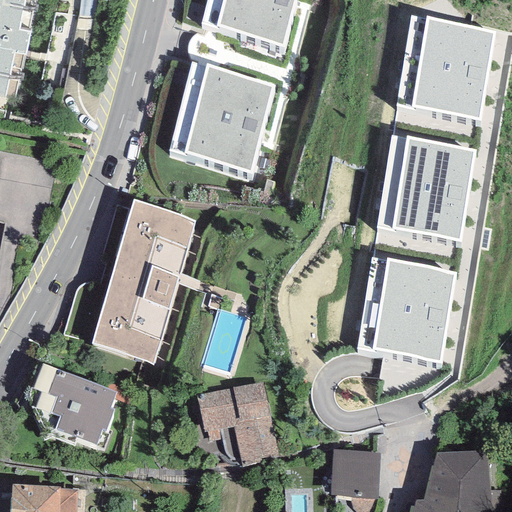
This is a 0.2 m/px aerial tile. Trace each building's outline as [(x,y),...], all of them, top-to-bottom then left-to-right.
[(38,0),(0,0),(0,88),(19,92),(38,0)] [(295,0),(207,0),(200,28),(284,49),(295,0)] [(275,86),(191,65),(168,159),(251,180),(275,86)] [(458,106),(444,105),(439,167),(488,171),(495,87),(491,87),(476,101),(476,97),(459,95),(458,106)] [(195,225),(134,207),(90,352),(152,370),(195,225)] [(445,369),(463,246),(369,232),(351,355),(445,369)] [(117,401),(41,371),(32,395),(40,398),(34,415),(59,425),(54,437),(96,453),(117,401)] [(261,385),(197,398),(204,435),(233,430),(242,471),(277,462),(261,385)] [(377,454),(336,452),(334,503),(374,505),(377,454)] [(486,455),(436,460),(424,505),(414,507),(413,511),(499,511),(498,493),(489,494),(486,455)] [(78,511),(78,493),(12,494),(12,511),(78,511)]
